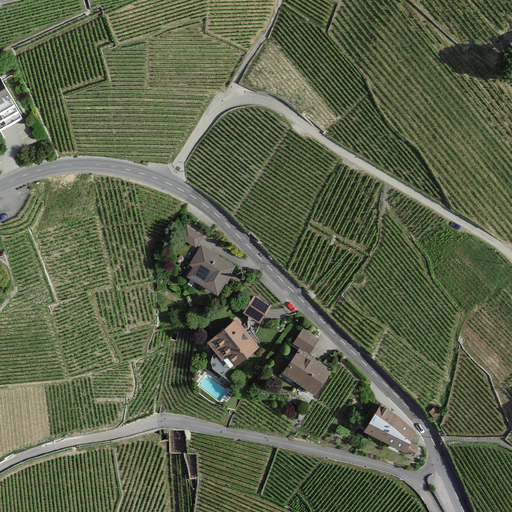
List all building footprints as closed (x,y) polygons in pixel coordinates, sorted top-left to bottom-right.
[(0,124),(18,114),(0,82),(0,124)] [(202,235),(188,227),(181,237),(195,245),(202,235)] [(234,267),(202,248),(191,266),(205,275),(199,286),(216,296),(234,267)] [(269,308),(253,298),(244,313),(259,324),(269,308)] [(254,345),(235,323),(213,340),(224,353),(228,349),(237,360),(254,345)] [(315,341),(303,333),(295,345),(300,349),(287,368),(317,388),(330,368),(307,353),(315,341)] [(407,427),(375,400),(354,429),(402,450),(412,436),(407,427)] [(440,414),(436,409),(431,414),(435,419),(440,414)]
